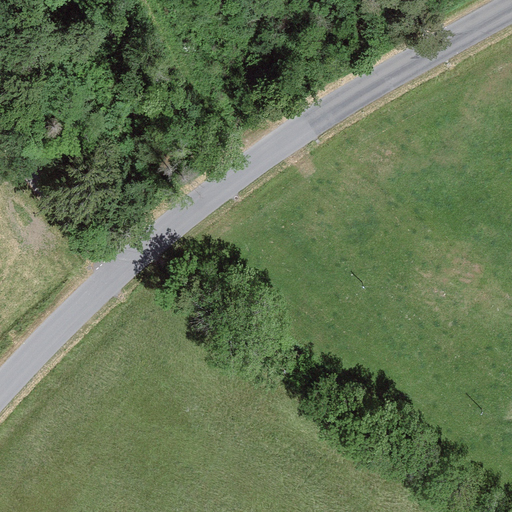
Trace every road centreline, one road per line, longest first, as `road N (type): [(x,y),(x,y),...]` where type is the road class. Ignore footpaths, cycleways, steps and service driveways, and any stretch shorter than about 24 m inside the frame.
road 1 (tertiary): [(511,14),(358,99),(254,169),(114,278),(0,398)]
road 2 (track): [(114,278),(10,141),(0,116)]
